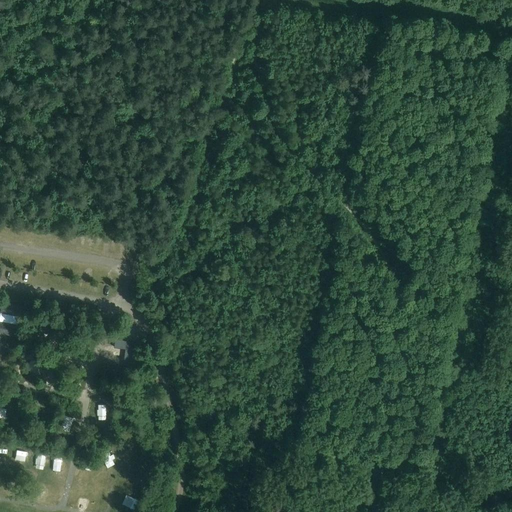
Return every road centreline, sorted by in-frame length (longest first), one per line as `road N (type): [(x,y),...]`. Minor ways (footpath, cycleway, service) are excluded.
road 1 (track): [(511,487),(299,446),(247,466)]
road 2 (track): [(293,0),(511,42)]
